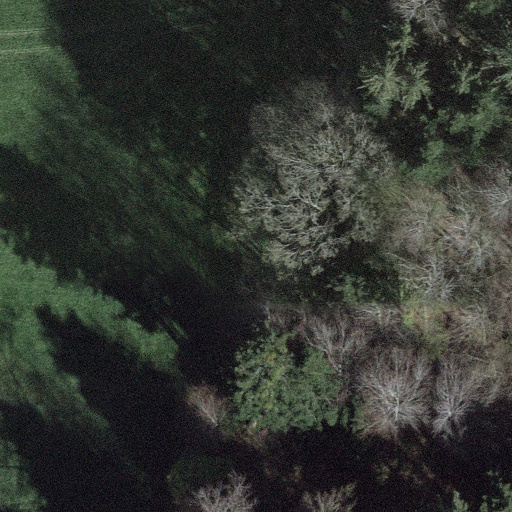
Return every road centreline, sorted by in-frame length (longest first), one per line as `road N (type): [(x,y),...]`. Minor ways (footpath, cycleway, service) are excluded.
road 1 (track): [(0,340),(76,368),(280,307),(377,304),(511,327)]
road 2 (track): [(230,511),(256,478),(446,432),(511,395)]
